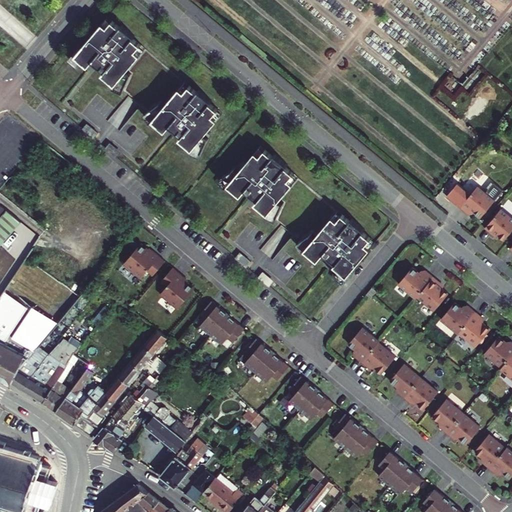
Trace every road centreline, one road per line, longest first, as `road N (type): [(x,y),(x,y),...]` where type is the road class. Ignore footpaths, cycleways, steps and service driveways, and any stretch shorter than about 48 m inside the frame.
road 1 (residential): [(5,95),(307,348)]
road 2 (residential): [(159,0),(414,217)]
road 3 (residential): [(307,348),(499,511)]
road 4 (residential): [(414,217),(307,348)]
road 5 (residential): [(5,95),(92,0)]
road 6 (residential): [(414,217),(511,297)]
road 7 (residential): [(187,511),(133,472),(77,459)]
